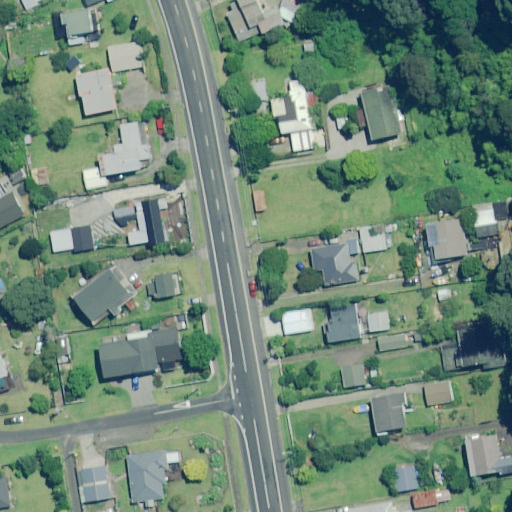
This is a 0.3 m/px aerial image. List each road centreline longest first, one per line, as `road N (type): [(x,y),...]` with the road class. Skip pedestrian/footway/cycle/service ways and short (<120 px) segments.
road 1 (primary): [(251,396),(195,79),(173,0)]
road 2 (residential): [(0,439),(251,396)]
